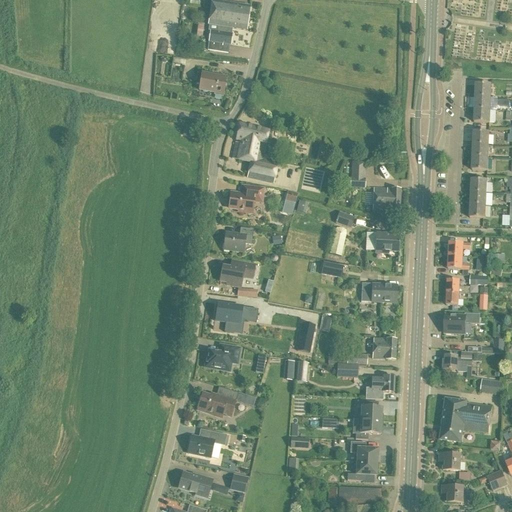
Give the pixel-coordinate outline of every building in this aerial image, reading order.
[(246,31),(248,21),(232,19),(230,18),(230,16),(222,15),(223,12),(218,12),(219,9),(215,9),(215,8),(211,8),(209,25),(217,27),(216,31),(210,30),(208,42),(231,46),(233,34),(232,34),(232,29),(246,31)] [(223,96),(226,78),(202,74),(199,91),(214,94),(214,95),(223,96)] [(475,97),(491,98),(491,85),(476,85),(475,97)] [(490,111),(491,98),(475,97),(474,110),(490,111)] [(490,124),(490,111),(474,110),(474,123),(490,124)] [(195,140),(198,129),(186,125),(183,136),(195,140)] [(264,154),(269,132),(239,125),(232,159),(250,163),(247,178),(273,184),(278,163),(261,159),(263,154),(264,154)] [(473,145),(489,146),(489,133),(473,132),(473,145)] [(488,159),(489,146),(473,145),(472,158),(488,159)] [(487,172),(488,159),(472,158),(472,171),(487,172)] [(365,189),(365,179),(364,179),(365,163),(351,162),(350,188),(365,189)] [(486,194),(487,194),(487,181),(471,180),(471,193),(486,194)] [(263,204),(265,188),(249,186),(248,195),(231,192),(229,208),(238,209),(238,212),(252,214),(253,203),(263,204)] [(399,213),(401,190),(374,189),(372,212),(399,213)] [(295,204),(297,194),(287,192),(285,202),(295,204)] [(486,207),(487,194),(486,194),(471,193),(470,206),(486,207)] [(485,219),(486,207),(470,206),(470,219),(485,219)] [(350,229),(355,217),(339,211),(335,224),(350,229)] [(341,257),(346,234),(346,231),(343,229),(339,228),(336,228),(334,231),(329,254),(341,257)] [(251,245),(252,237),(245,236),(245,235),(225,232),(223,249),(243,252),(244,244),(251,245)] [(398,253),(399,235),(376,234),(376,252),(398,253)] [(449,257),(463,257),(463,250),(470,250),(470,245),(463,244),(449,243),(449,257)] [(462,264),(463,257),(449,257),(448,270),(462,271),(469,271),(469,264),(462,264)] [(488,272),(488,265),(486,265),(487,261),(478,261),(478,271),(488,272)] [(253,281),(256,265),(238,262),(236,270),(222,267),(219,281),(226,282),(225,285),(240,288),(241,278),(253,281)] [(340,279),(343,266),(323,263),(320,275),(340,279)] [(498,279),(506,277),(504,271),(496,274),(498,279)] [(488,286),(488,277),(470,276),(469,286),(488,286)] [(447,294),(459,294),(469,295),(470,288),(459,287),(460,281),(448,281),(447,294)] [(396,304),(397,286),(372,285),(361,284),(361,297),(371,297),(371,303),(396,304)] [(458,307),(459,294),(447,294),(446,306),(458,307)] [(488,296),(480,296),(480,305),(488,305),(488,296)] [(223,333),(233,335),(233,334),(237,334),(239,320),(243,321),(243,322),(256,324),(258,311),(215,305),(213,322),(225,324),(223,333)] [(479,325),(480,315),(465,314),(465,316),(445,314),(444,326),(443,327),(443,331),(444,332),(444,335),(465,336),(465,324),(479,325)] [(296,351),(308,353),(313,326),(301,323),(296,351)] [(482,354),(493,355),(493,354),(504,355),(504,329),(498,329),(498,334),(495,334),(495,340),(492,340),(492,351),(481,351),(481,348),(468,347),(468,353),(472,354),(472,353),(474,353),(474,354),(482,354)] [(386,340),(373,339),(372,359),(385,360),(395,361),(396,340),(386,340)] [(239,349),(219,346),(218,353),(208,352),(208,357),(206,357),(204,369),(229,373),(230,365),(237,366),(239,349)] [(328,365),(336,366),(337,354),(328,353),(328,365)] [(468,353),(461,353),(461,358),(458,358),(458,357),(445,356),(445,362),(443,362),(443,370),(457,371),(457,372),(467,373),(466,379),(471,379),(472,354),(468,353)] [(481,363),(482,354),(474,354),(473,363),(481,363)] [(367,366),(367,355),(347,355),(340,355),(339,362),(347,363),(346,365),(358,365),(358,366),(367,366)] [(309,364),(296,363),(295,382),(307,383),(309,364)] [(337,364),(337,378),(358,379),(358,366),(358,365),(346,365),(337,364)] [(394,393),(394,378),(383,378),(383,379),(371,379),(371,389),(365,388),(365,400),(383,401),(383,393),(394,393)] [(501,396),(503,383),(482,380),(480,393),(501,396)] [(238,394),(218,388),(216,396),(215,395),(215,396),(211,398),(202,395),(198,409),(206,412),(208,414),(213,416),(215,414),(216,417),(221,418),(223,414),(227,415),(227,416),(231,417),(235,402),(253,407),(256,399),(238,393),(238,394)] [(489,434),(492,408),(467,404),(467,402),(445,399),(440,441),(461,444),(463,430),(489,434)] [(361,407),(360,420),(384,421),(384,413),(383,413),(383,407),(378,406),(378,401),(358,401),(358,407),(361,407)] [(384,428),(384,421),(360,420),(360,433),(356,433),(356,439),(368,440),(368,435),(382,435),(382,428),(384,428)] [(224,447),(227,436),(211,432),(209,440),(192,436),(188,454),(210,459),(213,444),(224,447)] [(300,439),(291,438),(290,449),(299,449),(300,439)] [(501,442),(491,441),(491,450),(500,451),(501,442)] [(355,453),(355,461),(379,462),(379,455),(378,455),(378,448),(365,447),(365,442),(350,442),(350,453),(355,453)] [(460,472),(461,456),(439,455),(439,462),(443,463),(443,471),(460,472)] [(379,462),(355,461),(355,474),(347,474),(347,481),(363,481),(363,483),(373,483),(373,477),(377,477),(377,470),(379,470),(379,462)] [(494,474),(500,489),(507,486),(501,471),(494,474)] [(197,478),(183,474),(180,485),(181,485),(180,490),(196,494),(198,487),(209,490),(212,481),(197,477),(197,478)] [(493,492),(500,489),(494,474),(487,477),(493,492)] [(244,493),(247,479),(234,476),(231,490),(244,493)] [(463,504),(464,488),(442,487),(442,495),(448,495),(447,503),(463,504)] [(361,508),(371,509),(383,509),(384,490),(328,488),(328,495),(317,494),(316,506),(338,507),(361,508)]
